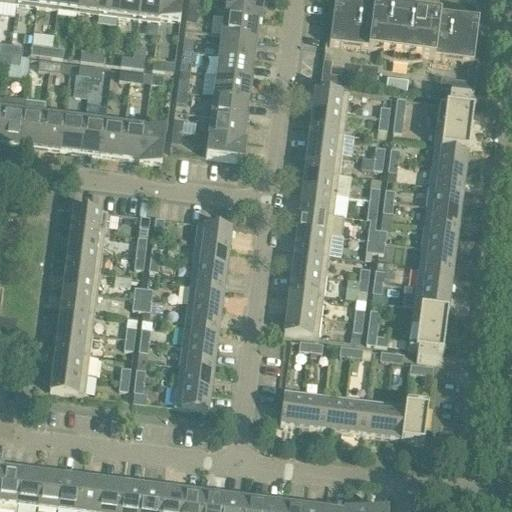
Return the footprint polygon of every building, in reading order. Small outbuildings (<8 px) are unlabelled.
[(0,0),(0,6),(15,8),(16,0),(0,0)] [(16,0),(15,8),(36,11),(37,0),(16,0)] [(37,0),(36,11),(56,14),(57,0),(37,0)] [(57,0),(56,14),(76,16),(78,0),(57,0)] [(78,0),(76,16),(97,19),(98,0),(78,0)] [(98,0),(97,19),(117,21),(119,0),(98,0)] [(119,0),(117,21),(137,24),(140,0),(119,0)] [(140,0),(137,24),(159,27),(159,23),(158,23),(160,0),(140,0)] [(160,0),(158,23),(159,23),(179,25),(182,0),(160,0)] [(244,0),(225,0),(223,19),(257,23),(257,25),(261,25),(264,2),(244,0)] [(188,3),(187,14),(197,16),(198,4),(188,3)] [(334,4),(329,48),(380,55),(379,60),(383,62),(387,64),(392,65),(396,66),(400,66),(405,67),(409,67),(414,66),(420,65),(421,60),(472,66),(478,22),(334,4)] [(197,16),(187,14),(185,26),(195,27),(197,16)] [(223,19),(221,39),(255,44),(257,25),(257,23),(223,19)] [(221,39),(218,59),(252,64),(255,44),(221,39)] [(183,43),(182,55),(192,56),(193,44),(183,43)] [(0,47),(0,57),(9,59),(10,49),(0,47)] [(10,49),(9,59),(21,60),(22,51),(10,49)] [(39,60),(50,62),(52,52),(40,50),(39,60)] [(52,52),(50,62),(62,63),(63,53),(52,52)] [(79,65),(91,67),(92,57),(81,55),(79,65)] [(192,56),(182,55),(180,66),(190,67),(192,56)] [(0,67),(8,68),(9,59),(0,57),(0,67)] [(92,57),(91,67),(102,68),(104,58),(92,57)] [(9,59),(8,68),(20,70),(21,60),(9,59)] [(218,59),(216,80),(250,84),(252,64),(218,59)] [(120,70),(131,72),(133,62),(121,60),(120,70)] [(133,62),(131,72),(143,73),(144,63),(133,62)] [(151,74),(164,76),(165,66),(153,64),(151,74)] [(323,64),(320,87),(353,92),(355,82),(329,79),(331,65),(323,64)] [(37,75),(49,76),(50,66),(38,65),(37,75)] [(50,66),(49,76),(60,78),(61,68),(50,66)] [(78,80),(89,81),(90,71),(79,70),(78,80)] [(90,71),(89,81),(101,83),(102,73),(90,71)] [(439,92),(472,96),(475,72),(468,71),(466,85),(440,82),(439,92)] [(118,85),(129,86),(131,76),(119,75),(118,85)] [(131,76),(129,86),(141,88),(142,78),(131,76)] [(163,80),(151,79),(150,89),(162,90),(163,80)] [(216,80),(213,100),(247,104),(250,84),(216,80)] [(178,84),(177,95),(187,96),(188,85),(178,84)] [(314,93),(311,114),(346,119),(349,97),(314,93)] [(187,96),(177,95),(175,107),(185,108),(187,96)] [(213,100),(210,120),(245,124),(247,104),(213,100)] [(438,109),(433,150),(467,155),(473,113),(468,112),(469,102),(449,100),(448,110),(438,109)] [(0,127),(0,146),(18,149),(23,115),(24,103),(3,101),(3,103),(0,127)] [(396,103),(395,114),(404,115),(405,104),(396,103)] [(380,112),(379,123),(388,124),(389,113),(380,112)] [(311,114),(309,135),(343,139),(346,119),(311,114)] [(395,114),(394,125),(403,126),(404,115),(395,114)] [(18,149),(39,152),(43,117),(23,115),(18,149)] [(39,152),(59,154),(63,120),(43,117),(39,152)] [(59,154),(79,157),(83,122),(63,120),(59,154)] [(210,120),(208,140),(242,145),(242,143),(245,124),(210,120)] [(79,157),(100,159),(104,125),(83,122),(79,157)] [(388,124),(379,123),(377,134),(386,135),(388,124)] [(173,124),(171,136),(181,137),(183,125),(173,124)] [(100,159),(120,162),(124,128),(104,125),(100,159)] [(403,126),(394,125),(392,137),(401,138),(403,126)] [(120,162),(138,164),(140,165),(144,130),(124,128),(120,162)] [(140,165),(138,164),(138,168),(161,171),(163,156),(166,133),(144,130),(140,165)] [(309,135),(306,155),(341,159),(343,139),(309,135)] [(181,137),(171,136),(170,147),(180,149),(181,137)] [(242,145),(208,140),(205,162),(243,166),(246,144),(242,143),(242,145)] [(433,150),(430,170),(465,174),(467,155),(433,150)] [(375,152),(374,163),(383,164),(384,153),(375,152)] [(390,154),(389,165),(398,166),(399,155),(390,154)] [(306,155),(304,175),(338,179),(341,159),(306,155)] [(383,164),(374,163),(372,174),(381,175),(383,164)] [(398,166),(389,165),(387,176),(396,177),(398,166)] [(430,170),(428,191),(462,195),(465,174),(430,170)] [(304,175),(301,195),(336,199),(338,179),(304,175)] [(428,191),(425,211),(460,215),(462,195),(428,191)] [(370,192),(369,204),(378,205),(379,194),(370,192)] [(385,194),(384,206),(392,207),(394,195),(385,194)] [(301,195),(299,215),(333,219),(336,199),(301,195)] [(378,205),(369,204),(367,215),(376,216),(378,205)] [(392,207),(384,206),(382,217),(391,218),(392,207)] [(425,211),(423,231),(457,235),(460,215),(425,211)] [(72,212),(70,233),(104,237),(107,217),(72,212)] [(296,235),(331,240),(340,241),(343,221),(333,219),(299,215),(296,235)] [(139,232),(148,233),(149,222),(140,221),(139,232)] [(155,223),(153,234),(162,235),(164,224),(155,223)] [(369,224),(366,244),(375,246),(377,234),(374,234),(375,225),(369,224)] [(196,228),(194,249),(228,253),(231,233),(196,228)] [(423,231),(420,251),(455,256),(457,235),(423,231)] [(70,233),(67,252),(102,257),(104,237),(70,233)] [(377,234),(375,246),(384,247),(386,235),(377,234)] [(296,235),(294,255),(328,260),(331,240),(296,235)] [(365,256),(374,257),(375,246),(366,244),(365,256)] [(375,246),(374,257),(383,258),(384,247),(375,246)] [(194,249),(191,269),(226,274),(228,253),(194,249)] [(136,251),(135,262),(144,263),(145,252),(136,251)] [(420,251),(418,271),(452,275),(455,256),(420,251)] [(67,252),(65,273),(99,277),(102,257),(67,252)] [(151,253),(150,264),(159,265),(160,254),(151,253)] [(294,255),(291,276),(325,280),(328,260),(294,255)] [(144,263),(135,262),(133,273),(142,275),(144,263)] [(159,265),(150,264),(148,275),(157,277),(159,265)] [(191,269),(189,289),(223,294),(226,274),(191,269)] [(418,271),(415,292),(449,296),(452,275),(418,271)] [(65,273),(62,294),(97,298),(99,277),(65,273)] [(360,273),(358,284),(367,286),(369,274),(360,273)] [(375,275),(373,286),(382,288),(384,276),(375,275)] [(291,276),(288,296),(323,300),(325,280),(291,276)] [(367,286),(358,284),(357,296),(366,297),(367,286)] [(382,288),(373,286),(372,298),(381,299),(382,288)] [(189,289),(186,310),(221,314),(223,294),(189,289)] [(134,292),(133,303),(142,304),(143,293),(134,292)] [(415,292),(413,311),(447,316),(449,296),(415,292)] [(143,293),(142,304),(150,305),(152,294),(143,293)] [(62,294),(59,315),(94,319),(97,298),(62,294)] [(288,296),(286,316),(320,321),(323,300),(288,296)] [(131,314),(140,315),(142,304),(133,303),(131,314)] [(142,304),(140,315),(149,317),(150,305),(142,304)] [(186,310),(183,331),(218,335),(221,314),(186,310)] [(447,316),(413,311),(407,354),(417,355),(416,365),(435,367),(437,357),(442,358),(447,316)] [(355,314),(353,325),(362,326),(364,315),(355,314)] [(59,315),(57,334),(91,338),(94,319),(59,315)] [(370,315),(368,327),(377,328),(379,316),(370,315)] [(320,321),(286,316),(283,337),(318,342),(320,321)] [(362,326),(353,325),(352,336),(361,337),(362,326)] [(368,327),(367,338),(376,339),(377,328),(368,327)] [(183,331),(181,350),(215,355),(218,335),(183,331)] [(126,332),(125,343),(134,344),(135,333),(126,332)] [(57,334),(54,355),(89,359),(91,338),(57,334)] [(141,334),(139,345),(148,346),(150,335),(141,334)] [(376,339),(367,338),(365,348),(374,350),(376,339)] [(375,350),(386,351),(387,342),(376,341),(375,350)] [(134,344),(125,343),(123,354),(132,356),(134,344)] [(148,346),(139,345),(138,356),(147,357),(148,346)] [(298,355),(309,356),(310,347),(299,346),(298,355)] [(310,347),(309,356),(321,358),(322,349),(310,347)] [(181,350),(178,371),(213,375),(215,355),(181,350)] [(339,360),(350,361),(351,352),(340,351),(339,360)] [(351,352),(350,361),(361,363),(362,354),(351,352)] [(54,355),(52,375),(86,379),(89,359),(54,355)] [(379,365),(390,367),(392,358),(380,356),(379,365)] [(392,358),(390,367),(402,368),(403,359),(392,358)] [(432,372),(410,369),(409,378),(431,381),(432,372)] [(178,371),(176,391),(210,395),(213,375),(178,371)] [(121,372),(120,384),(129,385),(130,373),(121,372)] [(136,374),(134,385),(143,387),(145,375),(136,374)] [(86,379),(52,375),(49,396),(84,400),(86,379)] [(129,385),(120,384),(118,395),(127,396),(129,385)] [(143,387),(134,385),(133,397),(142,398),(143,387)] [(210,395),(176,391),(173,412),(208,416),(210,395)] [(279,429),(300,432),(305,397),(283,395),(279,429)] [(300,432),(319,434),(324,400),(305,397),(300,432)] [(319,434),(340,437),(345,402),(324,400),(319,434)] [(340,437),(360,439),(365,405),(345,402),(340,437)] [(360,439),(381,442),(385,407),(365,405),(360,439)] [(381,442),(399,444),(404,409),(385,407),(381,442)] [(404,409),(399,444),(400,444),(400,445),(422,448),(426,412),(404,409)] [(0,511),(15,511),(16,508),(21,474),(2,472),(0,471),(0,473),(0,511)] [(16,508),(37,510),(41,476),(21,474),(16,508)] [(37,510),(48,511),(56,511),(61,479),(41,476),(37,510)] [(56,511),(77,511),(81,482),(61,479),(56,511)] [(77,511),(98,511),(102,484),(81,482),(77,511)] [(118,511),(122,487),(102,484),(98,511),(118,511)] [(118,511),(139,511),(142,489),(122,487),(118,511)] [(139,511),(159,511),(162,492),(142,489),(139,511)] [(159,511),(180,511),(183,494),(162,492),(159,511)] [(180,511),(200,511),(203,497),(183,494),(180,511)] [(200,511),(221,511),(223,499),(203,497),(200,511)] [(221,511),(242,511),(243,502),(223,499),(221,511)] [(262,511),(264,505),(243,502),(242,511),(262,511)]
